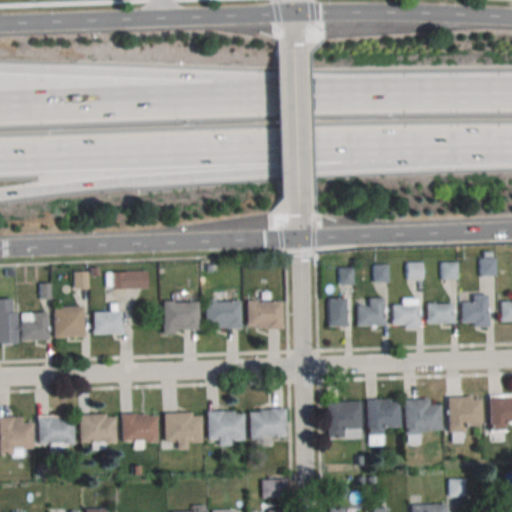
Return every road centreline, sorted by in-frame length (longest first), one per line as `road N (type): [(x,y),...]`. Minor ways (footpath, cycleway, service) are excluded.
road 1 (motorway): [(0,195),(511,148)]
road 2 (residential): [(0,379),(511,365)]
road 3 (motorway): [(0,156),(511,143)]
road 4 (secondary): [(0,248),(296,239)]
road 5 (secondary): [(292,13),(0,25)]
road 6 (residential): [(304,511),(296,239)]
road 7 (motorway): [(235,97),(149,77),(0,68)]
road 8 (motorway): [(235,97),(0,104)]
road 9 (secondary): [(511,21),(292,13)]
road 10 (secondary): [(296,239),(511,230)]
road 11 (motorway): [(511,95),(305,95)]
road 12 (residential): [(295,218),(292,42)]
